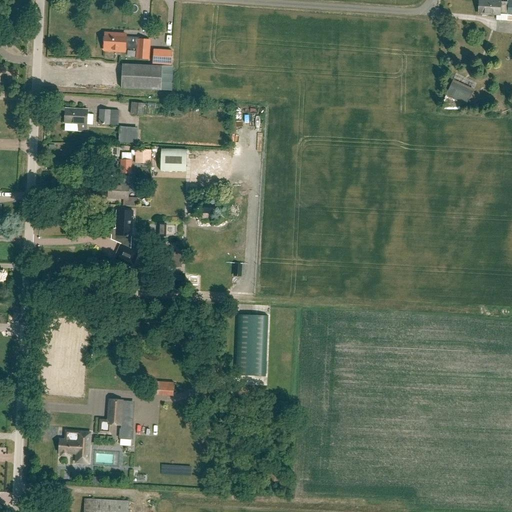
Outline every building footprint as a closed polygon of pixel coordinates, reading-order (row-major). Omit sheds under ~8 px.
[(507,21),(508,14),(511,14),(511,0),(507,0),(508,2),(501,1),(487,0),(478,0),(478,14),(496,15),(496,20),(507,21)] [(147,60),(149,41),(139,40),(139,38),(125,37),(126,34),(104,33),(103,50),(124,52),(125,49),(137,50),(136,59),(147,60)] [(171,57),(165,57),(160,65),(171,65),(171,57)] [(161,90),(162,66),(122,64),(121,88),(161,90)] [(466,105),(473,91),(452,81),(445,95),(466,105)] [(127,113),(141,114),(142,103),(128,102),(127,113)] [(86,132),(88,110),(65,108),(65,123),(80,124),(79,131),(86,132)] [(99,125),(118,126),(119,110),(99,109),(99,125)] [(116,142),(135,142),(135,126),(116,126),(116,142)] [(161,170),(186,171),(187,150),(162,149),(161,170)] [(151,151),(136,151),(136,160),(150,160),(151,151)] [(131,174),(132,160),(120,160),(120,174),(131,174)] [(123,205),(137,206),(137,198),(128,198),(129,185),(109,184),(108,198),(124,199),(123,205)] [(215,203),(204,203),(204,212),(214,212),(215,203)] [(111,230),(111,239),(121,243),(114,259),(133,267),(140,252),(131,248),(132,237),(133,237),(134,212),(116,211),(115,228),(111,230)] [(163,235),(163,223),(155,223),(155,235),(163,235)] [(168,274),(167,286),(183,287),(184,275),(168,274)] [(235,375),(266,377),(268,315),(238,314),(235,375)] [(150,395),(169,395),(170,381),(150,381),(150,395)] [(124,400),(109,399),(107,424),(122,425),(123,421),(132,421),(133,402),(124,401),(124,400)] [(89,464),(91,433),(66,431),(66,440),(61,440),(60,453),(62,453),(61,455),(63,456),(67,456),(68,455),(68,453),(77,454),(76,463),(89,464)] [(85,499),(84,509),(84,511),(128,511),(129,501),(85,499)]
